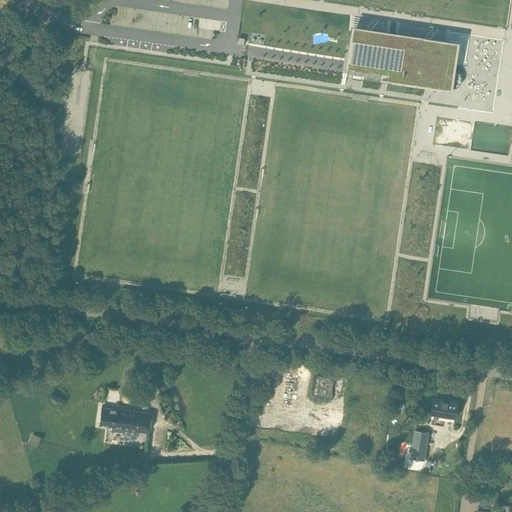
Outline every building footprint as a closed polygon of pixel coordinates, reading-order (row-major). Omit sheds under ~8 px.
[(387,78),(388,78),(423,83),(424,83),(451,88),(452,88),(453,88),(454,88),(455,87),(456,87),(457,87),(457,86),(458,86),(459,85),(460,84),(461,83),(461,82),(462,81),(462,80),(462,79),(462,78),(462,77),(462,76),(462,75),(462,74),(461,73),(461,72),(460,72),(460,71),(459,70),(458,70),(458,69),(457,69),(456,68),(455,68),(454,68),(455,64),(455,63),(456,53),(351,37),(347,66),(388,72),(387,78)] [(305,148),(306,127),(296,126),(295,148),(305,148)] [(285,209),(323,213),(326,183),(346,185),(349,157),(292,151),(285,209)] [(317,227),(314,260),(331,262),(334,229),(317,227)] [(434,398),(432,408),(432,412),(456,416),(458,401),(448,399),(448,400),(434,398)] [(101,406),(99,424),(111,425),(111,430),(123,431),(124,428),(148,431),(151,412),(118,408),(118,409),(101,406)] [(415,430),(411,457),(425,460),(430,432),(415,430)] [(404,460),(403,469),(423,472),(424,463),(404,460)]
